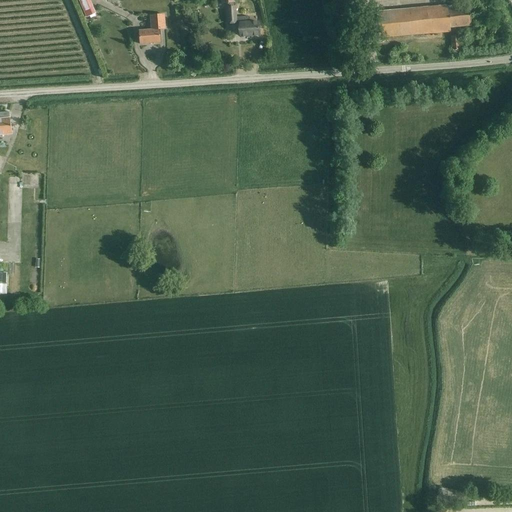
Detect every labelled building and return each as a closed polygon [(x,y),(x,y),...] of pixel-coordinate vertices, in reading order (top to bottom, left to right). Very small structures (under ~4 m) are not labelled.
[(89,0),(81,0),(79,1),(87,17),(96,14),(89,0)] [(228,7),(227,7),(228,23),(239,22),(241,37),(259,35),(258,22),(249,23),(249,17),(236,18),(234,0),(221,0),(221,4),(228,3),(228,7)] [(359,0),(332,0),(335,17),(361,14),(359,0)] [(447,6),(377,12),(380,39),(450,33),(450,28),(470,26),(468,7),(455,8),(455,5),(447,6)] [(150,16),(151,30),(139,31),(140,44),(160,43),(159,30),(165,29),(164,15),(150,16)] [(458,36),(451,37),(452,51),(460,50),(458,36)] [(9,112),(0,113),(0,135),(12,134),(10,118),(9,112)] [(0,167),(0,236),(10,236),(12,168),(0,167)]
